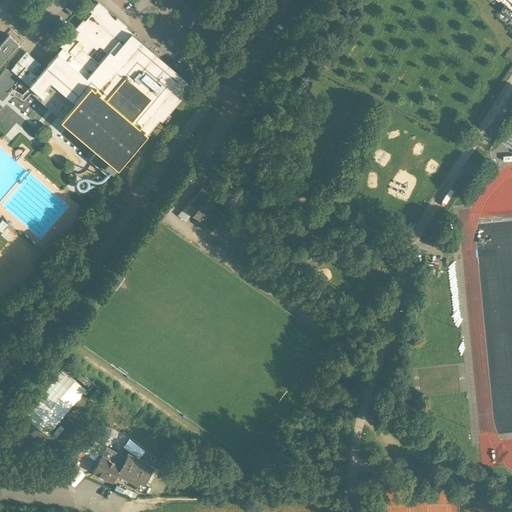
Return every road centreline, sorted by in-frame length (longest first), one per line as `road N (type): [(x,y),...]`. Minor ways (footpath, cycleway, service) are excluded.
road 1 (unclassified): [(284,0),(0,397)]
road 2 (unclassified): [(353,511),(357,433),(408,243),(511,79)]
road 3 (track): [(77,476),(113,499),(353,496)]
road 4 (track): [(143,194),(129,181),(140,151),(201,71)]
